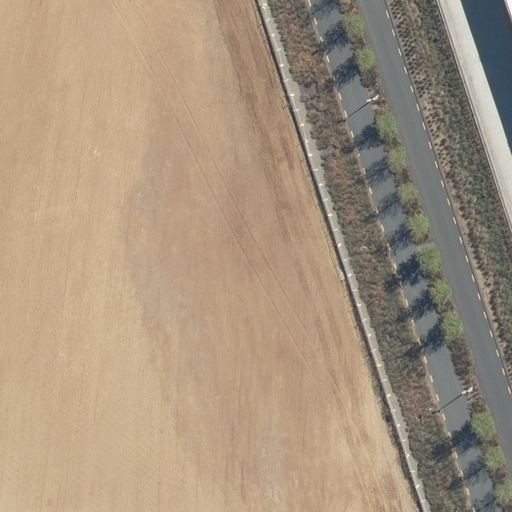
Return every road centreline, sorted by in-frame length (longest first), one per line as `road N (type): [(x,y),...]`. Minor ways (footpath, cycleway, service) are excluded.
road 1 (unclassified): [(483,511),(317,0)]
road 2 (unclassified): [(376,0),(511,411)]
